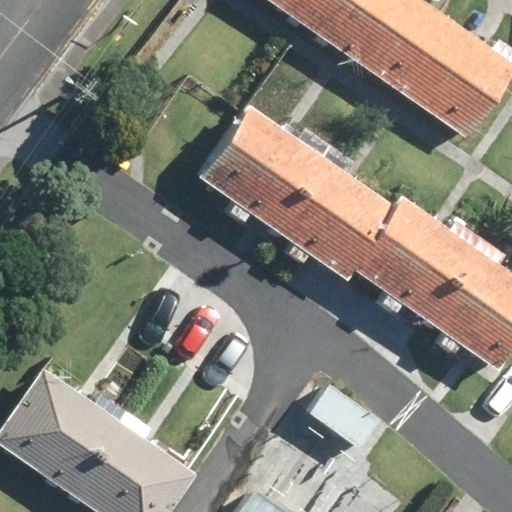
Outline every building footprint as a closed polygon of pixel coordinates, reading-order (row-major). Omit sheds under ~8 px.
[(393,0),(234,0),(452,148),(502,74),(393,0)] [(511,331),(511,293),(231,112),(178,194),(326,289),(331,280),(482,378),(511,331)] [(0,434),(0,447),(96,511),(172,511),(199,474),(44,370),(0,434)] [(317,386),(293,422),(344,456),(368,421),(317,386)] [(266,511),(233,491),(219,511),(266,511)]
